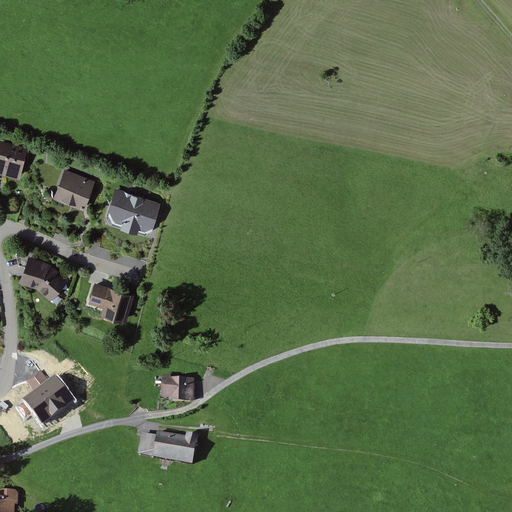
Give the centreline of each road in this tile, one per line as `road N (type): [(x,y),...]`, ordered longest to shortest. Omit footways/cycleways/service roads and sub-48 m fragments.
road 1 (residential): [(0,390),(13,301),(0,245)]
road 2 (residential): [(0,226),(135,277)]
road 3 (residential): [(0,460),(131,420)]
